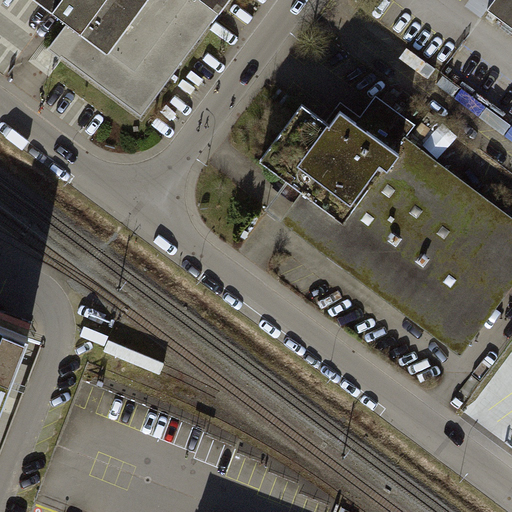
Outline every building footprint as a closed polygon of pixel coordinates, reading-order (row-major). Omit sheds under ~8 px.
[(35,0),(67,24),(48,49),(55,54),(143,117),(230,0),(35,0)] [(511,0),(493,0),(487,8),(511,27),(511,0)] [(369,180),(511,286),(511,284),(511,218),(401,136),(410,123),(380,101),(361,126),(340,110),(329,124),(324,130),(377,169),(369,180)] [(324,130),(329,124),(302,104),(261,159),(315,199),(293,228),(461,353),(511,286),(369,180),(377,169),(324,130)] [(0,409),(29,334),(0,323),(0,409)]
